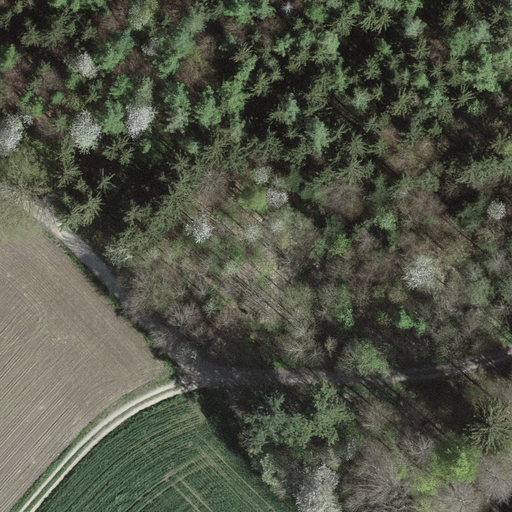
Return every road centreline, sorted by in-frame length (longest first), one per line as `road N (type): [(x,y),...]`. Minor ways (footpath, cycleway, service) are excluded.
road 1 (track): [(511,351),(417,372),(211,379),(153,350),(42,223),(0,197)]
road 2 (track): [(211,379),(146,397),(77,441),(16,511)]
